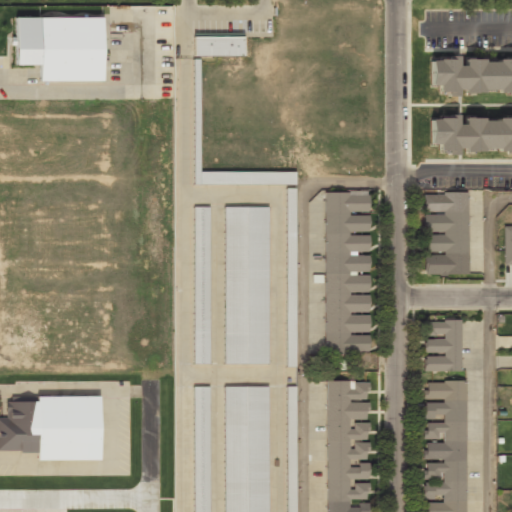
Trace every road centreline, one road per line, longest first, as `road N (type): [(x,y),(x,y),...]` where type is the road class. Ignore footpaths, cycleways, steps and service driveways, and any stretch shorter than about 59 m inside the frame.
road 1 (residential): [(392,511),(391,0)]
road 2 (residential): [(511,299),(392,299)]
